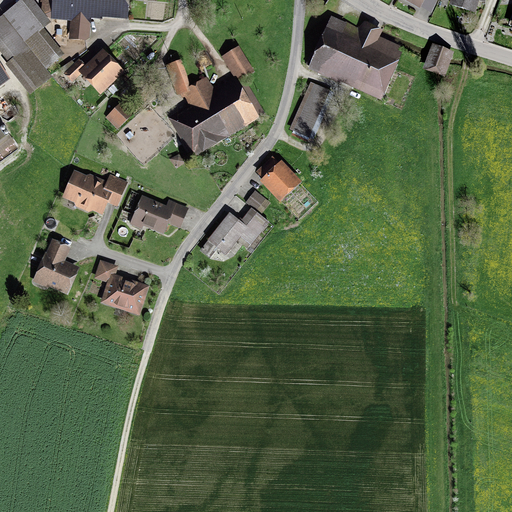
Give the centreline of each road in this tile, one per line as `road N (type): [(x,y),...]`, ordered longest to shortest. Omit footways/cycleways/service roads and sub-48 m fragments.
road 1 (track): [(472,43),(449,138),(460,511)]
road 2 (residential): [(300,0),(293,75),(277,128),(174,266),(146,352)]
road 3 (track): [(146,352),(107,511)]
road 4 (residential): [(362,0),(511,57)]
